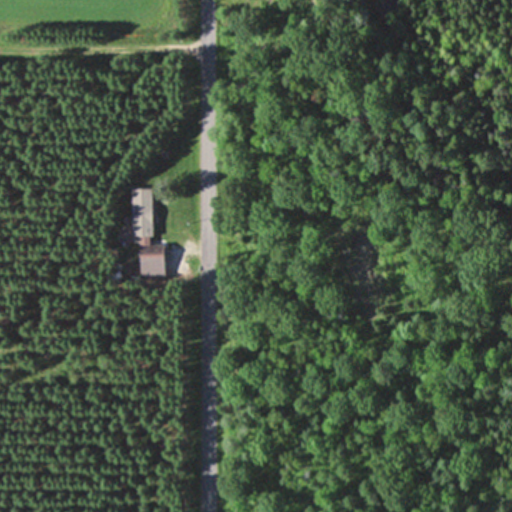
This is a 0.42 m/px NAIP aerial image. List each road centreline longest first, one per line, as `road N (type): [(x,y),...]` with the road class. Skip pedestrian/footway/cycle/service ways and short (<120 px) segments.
road 1 (residential): [(209,511),(207,0)]
road 2 (track): [(208,48),(0,50)]
